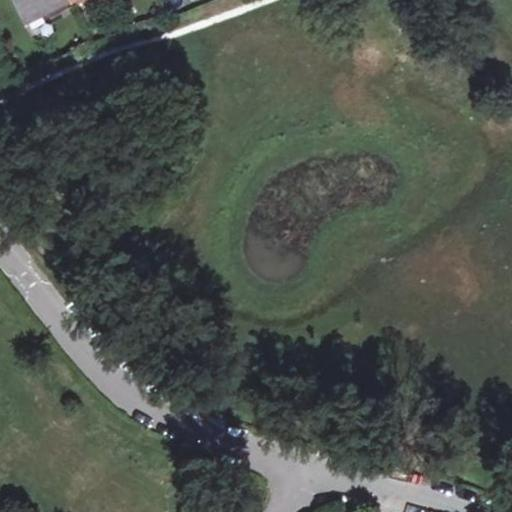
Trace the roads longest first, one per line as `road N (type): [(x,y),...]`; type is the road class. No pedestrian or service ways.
road 1 (tertiary): [(0,240),(79,344),(148,400),(323,480)]
road 2 (tertiary): [(466,511),(323,480)]
